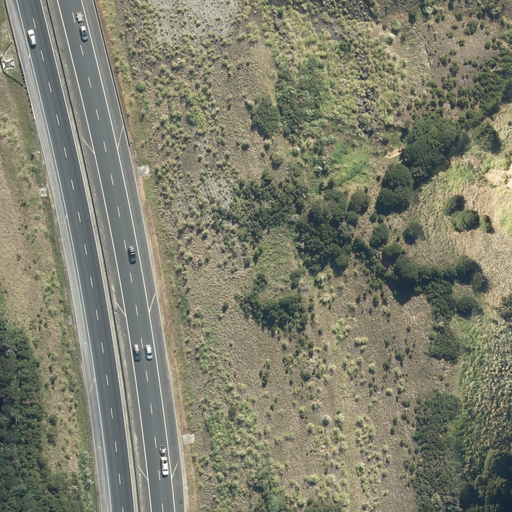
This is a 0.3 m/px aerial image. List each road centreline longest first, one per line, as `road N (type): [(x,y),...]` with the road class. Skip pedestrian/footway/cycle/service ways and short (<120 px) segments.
road 1 (motorway): [(69,0),(125,247),(162,511)]
road 2 (motorway): [(122,511),(104,358),(29,0)]
